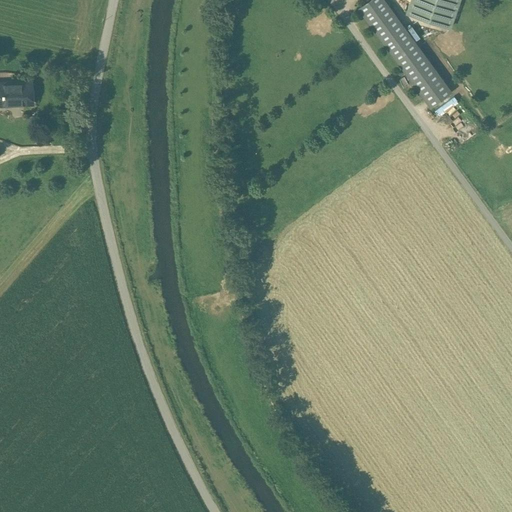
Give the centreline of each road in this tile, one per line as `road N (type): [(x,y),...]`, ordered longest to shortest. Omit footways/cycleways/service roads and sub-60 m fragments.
road 1 (unclassified): [(214,511),(137,344),(94,168),(93,99),(114,0)]
road 2 (unclassified): [(333,0),(511,249)]
